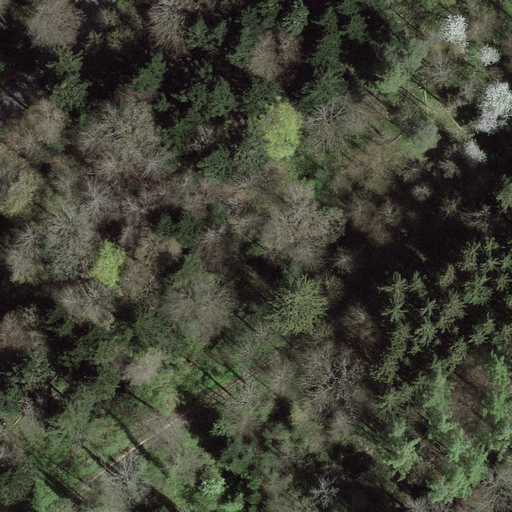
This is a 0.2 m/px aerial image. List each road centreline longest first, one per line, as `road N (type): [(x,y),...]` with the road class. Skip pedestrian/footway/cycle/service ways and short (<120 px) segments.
road 1 (track): [(511,236),(294,343),(58,511)]
road 2 (tertiary): [(0,113),(99,0)]
